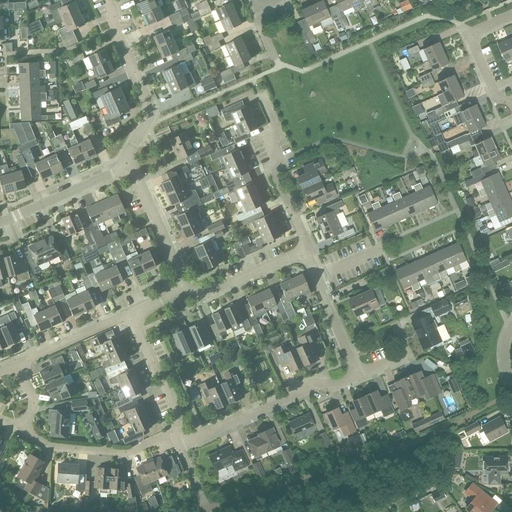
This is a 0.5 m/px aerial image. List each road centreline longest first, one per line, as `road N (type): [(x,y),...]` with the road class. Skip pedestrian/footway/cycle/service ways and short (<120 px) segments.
road 1 (residential): [(177,445),(317,382),(333,387),(358,375)]
road 2 (residential): [(128,166),(151,112),(105,0)]
road 3 (residential): [(307,248),(276,171),(269,140),(280,135),(264,93)]
road 4 (residential): [(172,434),(128,452),(49,445),(20,432)]
road 5 (residential): [(0,223),(128,166)]
road 6 (residential): [(184,287),(221,291),(307,248)]
road 7 (residential): [(184,287),(128,166)]
road 8 (residential): [(511,102),(496,96),(468,33),(511,14)]
road 9 (residential): [(172,434),(176,411),(134,317)]
road 10 (residential): [(17,362),(134,317)]
